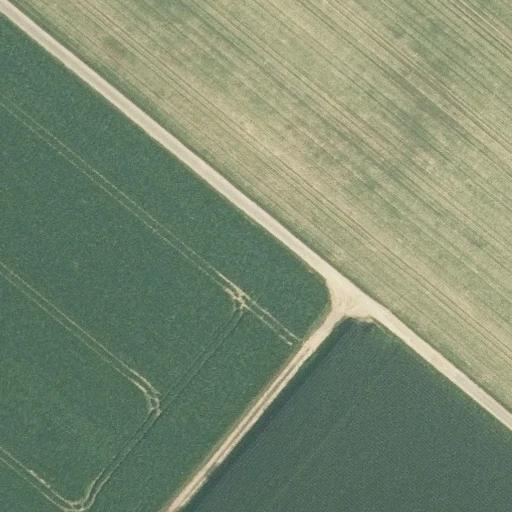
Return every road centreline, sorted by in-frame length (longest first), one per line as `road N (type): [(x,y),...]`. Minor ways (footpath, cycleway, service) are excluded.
road 1 (track): [(511,444),(0,21)]
road 2 (track): [(356,317),(192,511)]
